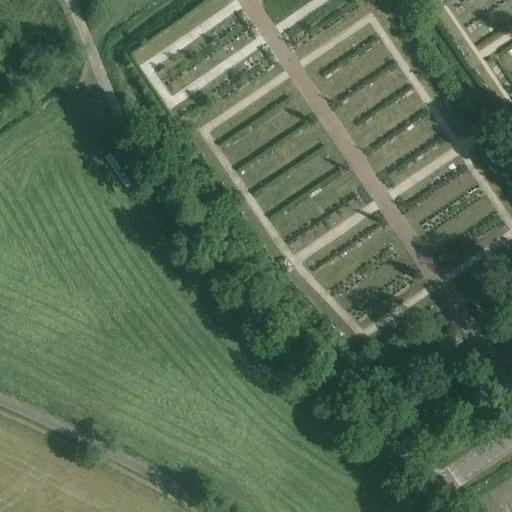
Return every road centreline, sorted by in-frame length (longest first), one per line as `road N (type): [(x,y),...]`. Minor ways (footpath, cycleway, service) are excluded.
road 1 (unclassified): [(211,511),(0,403)]
road 2 (tertiary): [(403,511),(511,436)]
